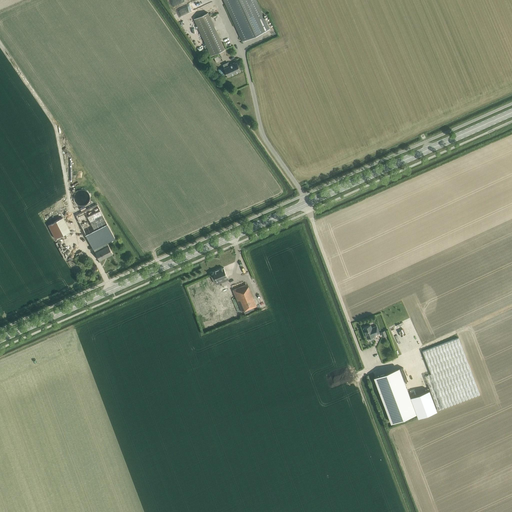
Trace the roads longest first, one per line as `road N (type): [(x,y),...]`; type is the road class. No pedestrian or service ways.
road 1 (primary): [(0,339),(305,203)]
road 2 (primary): [(305,203),(511,113)]
